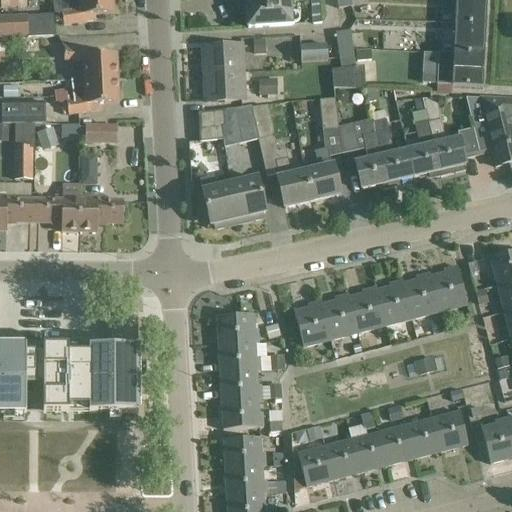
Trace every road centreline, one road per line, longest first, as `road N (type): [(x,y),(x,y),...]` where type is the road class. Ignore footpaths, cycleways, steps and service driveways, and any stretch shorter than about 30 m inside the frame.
road 1 (residential): [(169,274),(227,272),(511,208)]
road 2 (residential): [(169,274),(154,0)]
road 3 (residential): [(182,511),(169,274)]
road 4 (residential): [(169,274),(0,273)]
